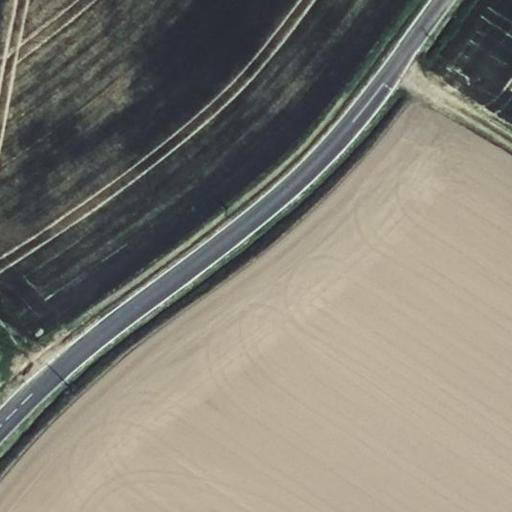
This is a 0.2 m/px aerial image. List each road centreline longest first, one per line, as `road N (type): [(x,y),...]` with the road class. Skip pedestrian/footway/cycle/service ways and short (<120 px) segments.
road 1 (tertiary): [(0,424),(74,354),(291,185),(375,93),(443,0)]
road 2 (track): [(393,68),(511,141)]
